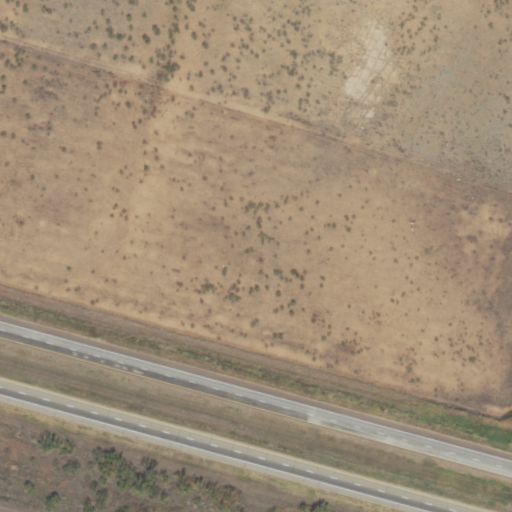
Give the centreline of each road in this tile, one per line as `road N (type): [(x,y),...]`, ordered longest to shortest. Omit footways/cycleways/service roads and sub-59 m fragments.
road 1 (trunk): [(511,456),(0,308)]
road 2 (trunk): [(0,388),(466,511)]
